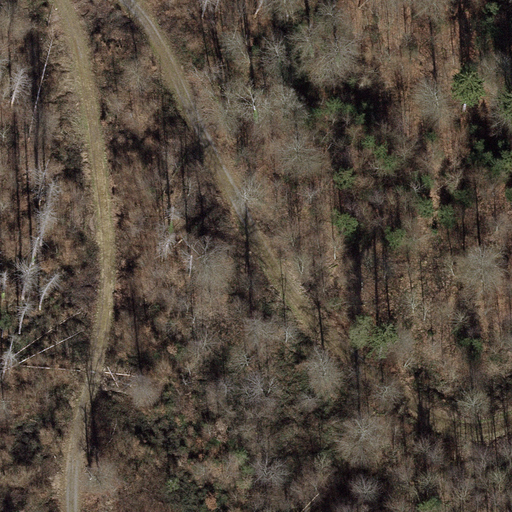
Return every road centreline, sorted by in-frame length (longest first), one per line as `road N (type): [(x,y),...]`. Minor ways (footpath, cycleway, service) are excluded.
road 1 (track): [(511,422),(489,432),(436,425),(382,397),(225,207),(160,37),(127,0)]
road 2 (track): [(65,0),(85,47),(108,223),(102,337),(75,484),(79,511)]
